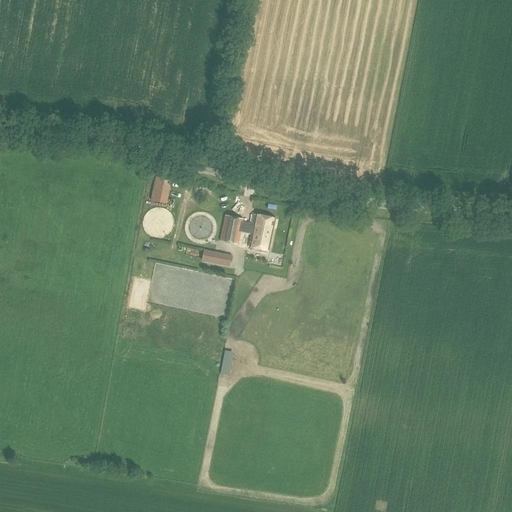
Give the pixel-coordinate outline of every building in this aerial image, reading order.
[(151,200),(164,203),(169,179),(156,177),(151,200)] [(248,246),(269,251),(276,218),(255,214),(255,215),(253,215),(251,224),(253,225),(248,246)] [(220,241),(238,244),(243,219),(225,215),(220,241)] [(213,219),(195,219),(195,237),(213,237),(213,219)] [(202,260),(230,266),(232,255),(204,249),(202,260)] [(225,351),(221,374),(226,375),(231,352),(225,351)]
